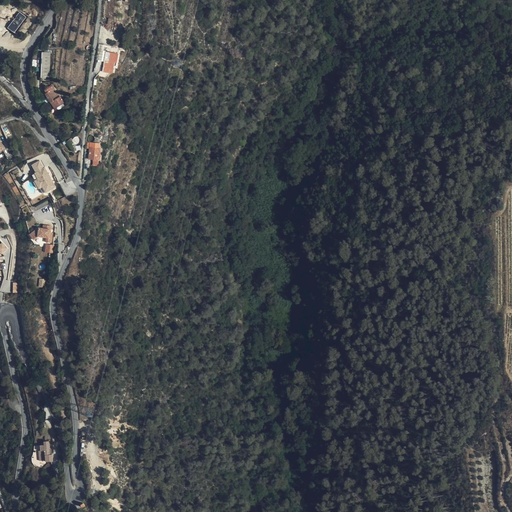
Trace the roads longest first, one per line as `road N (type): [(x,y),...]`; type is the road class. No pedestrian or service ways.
road 1 (tertiary): [(18,511),(26,424),(5,310),(61,435),(70,492),(81,492),(53,310),(78,233),(77,180)]
road 2 (residential): [(77,180),(101,0)]
